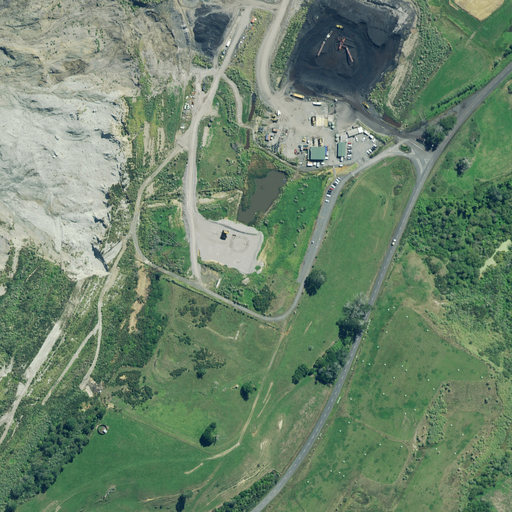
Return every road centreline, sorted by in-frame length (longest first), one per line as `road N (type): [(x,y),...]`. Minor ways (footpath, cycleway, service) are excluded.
road 1 (unclassified): [(253,511),(285,479),(323,417),(438,149)]
road 2 (unclassified): [(311,90),(438,149)]
